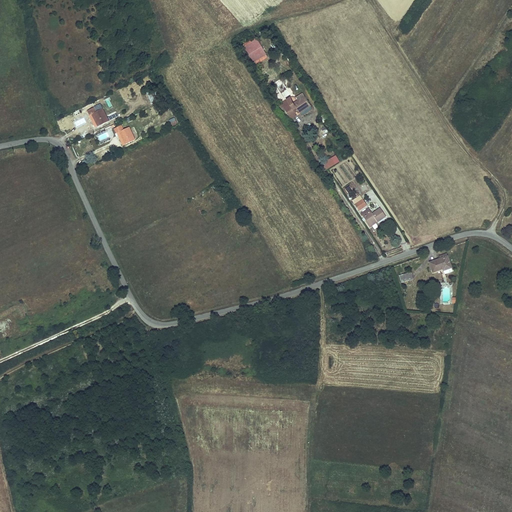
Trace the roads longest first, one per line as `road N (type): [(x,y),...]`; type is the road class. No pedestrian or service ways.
road 1 (unclassified): [(511,247),(491,234),(463,234),(287,294),(161,324),(136,305),(64,149),(47,139),(0,145)]
road 2 (track): [(491,234),(505,193),(449,126),(369,0)]
